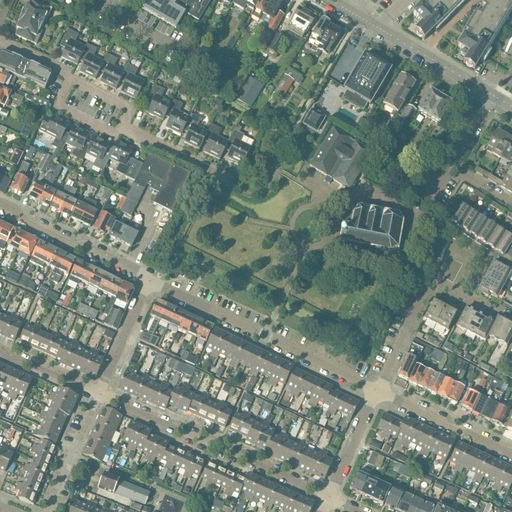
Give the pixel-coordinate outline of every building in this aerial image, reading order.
[(20,17),(42,26),(44,21),(46,22),(52,9),(31,0),(28,6),(27,5),(24,11),(23,10),(20,17)] [(157,19),(166,0),(147,0),(142,10),(157,19)] [(166,0),(157,19),(176,30),(185,14),(198,22),(211,0),(166,0)] [(234,0),(232,4),(243,11),(246,6),(248,7),(249,5),(254,8),(258,0),(234,0)] [(266,29),(274,34),(284,17),(277,12),(282,2),(278,0),(260,0),(251,17),(260,22),(262,17),(270,21),(266,29)] [(511,0),(425,0),(424,1),(425,2),(429,5),(425,9),(421,5),(412,14),(417,19),(419,21),(420,23),(421,22),(422,24),(421,24),(422,25),(419,27),(414,32),(416,34),(417,35),(418,34),(421,37),(420,38),(422,39),(423,41),(424,41),(431,34),(432,33),(434,30),(460,3),(463,0),(484,0),(482,5),(481,6),(486,9),(481,18),(476,15),(466,32),(471,35),(469,39),(464,36),(463,36),(459,43),(457,47),(464,51),(467,53),(469,54),(466,59),(463,63),(465,65),(467,66),(471,68),(470,68),(472,69),(474,70),(480,60),(484,63),(483,63),(484,64),(485,61),(491,53),(491,52),(490,52),(488,51),(511,11),(511,9),(511,7),(511,0)] [(299,8),(289,25),(290,25),(306,34),(307,33),(315,17),(299,8)] [(42,26),(20,17),(18,24),(16,29),(18,30),(15,36),(36,45),(42,32),(40,31),(42,26)] [(312,37),(309,41),(314,44),(319,46),(322,48),(324,44),(323,44),(324,41),(322,40),(331,26),(327,24),(327,22),(324,21),(322,21),(321,20),(312,37)] [(315,53),(313,56),(318,58),(321,53),(327,56),(341,32),(331,26),(322,40),(324,41),(323,44),(324,44),(322,48),(319,46),(317,49),(315,53)] [(86,47),(85,47),(75,42),(79,35),(68,30),(60,47),(65,50),(61,58),(77,66),(80,59),(86,47)] [(286,40),(276,35),(267,50),(276,56),(286,40)] [(231,39),(226,46),(230,49),(235,42),(231,39)] [(86,47),(80,59),(85,61),(79,73),(95,80),(101,69),(100,69),(103,62),(93,57),(97,50),(86,45),(85,47),(86,47)] [(0,71),(45,90),(51,76),(50,73),(2,52),(0,53),(0,71)] [(100,69),(101,69),(105,71),(100,83),(116,91),(121,79),(124,72),(114,67),(117,60),(107,55),(103,62),(100,69)] [(364,55),(344,90),(354,96),(354,95),(360,98),(360,100),(370,105),(390,70),(381,65),(381,64),(374,60),(374,61),(364,55)] [(187,60),(182,67),(191,72),(195,65),(187,60)] [(292,63),(289,68),(297,73),(299,68),(292,63)] [(121,79),(126,81),(120,93),(136,101),(145,82),(134,77),(138,70),(127,65),(124,72),(121,79)] [(287,70),(284,75),(294,81),(297,76),(287,70)] [(0,86),(14,93),(16,88),(12,86),(16,79),(0,71),(0,86)] [(284,75),(273,94),(282,100),(294,81),(284,75)] [(386,129),(392,133),(400,118),(406,109),(402,107),(415,84),(400,75),(382,106),(393,111),(390,116),(392,118),(386,129)] [(264,87),(248,78),(235,99),(251,109),(264,87)] [(165,114),(171,103),(161,98),(164,91),(154,86),(147,99),(153,102),(147,113),(163,121),(166,114),(165,114)] [(182,86),(178,94),(183,97),(187,89),(182,86)] [(0,105),(5,108),(8,100),(10,97),(12,98),(11,99),(22,103),(24,99),(16,95),(11,93),(2,89),(2,90),(0,89),(0,105)] [(24,99),(31,102),(33,98),(18,92),(16,95),(24,99)] [(417,113),(439,126),(451,105),(429,92),(417,113)] [(165,114),(166,114),(171,116),(165,128),(181,136),(184,129),(184,128),(189,117),(179,113),(183,105),(172,100),(171,103),(165,114)] [(404,132),(408,125),(416,111),(408,106),(396,127),(404,132)] [(0,115),(6,119),(8,114),(0,110),(0,115)] [(277,115),(270,110),(266,117),(273,121),(277,115)] [(303,124),(316,132),(324,118),(311,110),(303,124)] [(184,128),(184,129),(189,131),(183,143),(199,150),(205,139),(204,138),(207,132),(197,127),(201,120),(190,115),(189,117),(184,128)] [(55,139),(51,147),(56,149),(62,152),(65,145),(68,138),(63,136),(69,124),(53,117),(51,121),(45,118),(39,131),(55,139)] [(25,123),(22,129),(30,132),(33,126),(25,123)] [(204,138),(205,139),(209,141),(204,153),(220,160),(226,147),(225,147),(228,142),(218,137),(221,130),(211,125),(207,132),(204,138)] [(244,136),(239,133),(241,129),(236,126),(228,142),(225,147),(226,147),(231,150),(226,158),(242,166),(254,142),(244,137),(244,136)] [(89,149),(88,148),(84,146),(89,135),(73,127),(68,138),(65,145),(75,150),(72,157),(77,160),(76,163),(80,164),(81,162),(82,162),(86,155),(89,149)] [(355,143),(354,143),(349,140),(350,139),(332,129),(310,166),(327,177),(324,182),(329,185),(332,180),(341,185),(335,195),(344,204),(354,212),(352,214),(352,216),(347,215),(345,225),(342,225),(338,243),(352,246),(350,255),(353,255),(353,256),(372,259),(377,260),(379,251),(391,253),(398,249),(403,223),(399,215),(358,207),(357,209),(342,196),(346,189),(349,191),(357,177),(372,153),(355,143)] [(499,160),(511,140),(497,132),(487,149),(492,152),(490,154),(499,160)] [(109,159),(109,158),(104,156),(110,144),(94,137),(88,148),(89,149),(86,155),(96,160),(92,167),(103,172),(108,161),(109,159)] [(511,140),(499,160),(508,165),(508,164),(511,166),(502,182),(490,175),(487,180),(505,190),(511,178),(511,140)] [(109,159),(108,161),(118,165),(115,172),(126,177),(133,162),(128,160),(129,158),(133,150),(125,146),(117,142),(114,148),(113,150),(109,158),(109,159)] [(26,145),(22,153),(25,154),(26,151),(28,152),(27,155),(25,159),(30,161),(35,150),(26,145)] [(135,182),(134,184),(145,189),(147,185),(148,182),(150,183),(152,184),(151,187),(150,189),(159,194),(153,205),(162,209),(172,214),(187,183),(191,175),(190,175),(172,166),(148,154),(143,165),(135,182)] [(52,157),(50,161),(56,164),(58,159),(52,156),(52,157)] [(49,162),(43,159),(37,171),(43,174),(49,162)] [(10,189),(22,195),(28,182),(23,179),(29,166),(23,163),(10,189)] [(476,167),(473,171),(487,180),(490,175),(476,167)] [(29,198),(39,203),(52,176),(47,174),(42,186),(37,183),(29,198)] [(0,193),(4,195),(10,181),(4,178),(0,176),(0,193)] [(52,176),(39,203),(48,208),(56,192),(50,190),(56,178),(54,177),(52,176)] [(83,178),(80,184),(85,186),(86,185),(88,181),(83,178)] [(88,181),(86,185),(96,190),(99,185),(96,184),(91,182),(88,181)] [(52,205),(50,209),(59,213),(60,214),(72,188),(74,184),(70,182),(67,187),(66,187),(64,191),(62,195),(57,193),(52,205)] [(126,199),(122,206),(128,209),(134,211),(145,189),(134,184),(126,199)] [(72,188),(60,214),(69,218),(77,202),(72,200),(77,190),(75,189),(72,188)] [(107,190),(102,199),(107,202),(112,192),(107,190)] [(119,212),(122,206),(126,199),(122,197),(115,210),(119,212)] [(452,227),(454,226),(455,226),(458,228),(459,228),(470,211),(463,206),(464,205),(463,203),(458,200),(454,197),(447,207),(454,212),(446,223),(452,227)] [(80,223),(91,201),(86,198),(82,205),(78,203),(70,219),(80,223)] [(91,201),(80,223),(90,228),(97,212),(93,211),(97,204),(91,201)] [(115,220),(112,218),(109,217),(113,208),(105,204),(93,230),(104,235),(105,232),(109,234),(115,220)] [(125,215),(128,209),(122,206),(119,212),(125,215)] [(128,209),(125,215),(131,217),(134,211),(128,209)] [(463,231),(463,232),(463,235),(466,236),(479,217),(470,211),(459,228),(460,229),(463,231)] [(471,238),(472,237),(475,239),(476,240),(487,223),(479,217),(466,236),(469,239),(471,238)] [(483,248),(496,228),(488,223),(487,223),(476,240),(478,240),(481,242),(480,244),(480,246),(483,248)] [(120,243),(126,229),(115,224),(109,237),(120,243)] [(0,235),(0,249),(3,251),(6,244),(13,230),(5,226),(0,235)] [(489,248),(493,250),(494,251),(505,234),(496,228),(483,248),(486,250),(489,249),(489,248)] [(131,248),(137,234),(126,229),(120,243),(131,248)] [(15,230),(7,247),(18,252),(26,236),(15,230)] [(495,252),(498,254),(497,255),(498,257),(502,260),(502,258),(503,257),(505,254),(508,249),(511,244),(511,242),(511,238),(505,234),(494,251),(495,252)] [(29,258),(37,242),(26,236),(18,252),(29,258)] [(31,258),(29,262),(34,265),(38,267),(48,247),(39,243),(36,247),(31,258)] [(49,267),(57,252),(48,247),(38,267),(42,269),(44,265),(49,267)] [(57,252),(49,267),(54,270),(52,274),(49,280),(53,282),(53,283),(66,256),(57,252)] [(511,264),(511,257),(505,254),(503,257),(502,258),(502,260),(511,264)] [(75,261),(66,256),(53,283),(57,284),(60,278),(62,274),(67,277),(73,265),(75,261)] [(499,264),(494,261),(493,263),(491,266),(490,266),(488,266),(486,270),(506,280),(511,270),(499,264)] [(70,277),(68,281),(68,282),(73,284),(78,286),(79,282),(86,266),(77,262),(75,265),(70,277)] [(88,286),(95,271),(86,266),(79,282),(88,286)] [(484,280),(502,289),(506,280),(486,270),(484,273),(485,275),(486,276),(485,279),(484,280)] [(9,271),(5,279),(16,285),(20,277),(9,271)] [(95,271),(88,286),(97,291),(105,276),(95,271)] [(22,276),(18,285),(26,289),(30,280),(22,276)] [(106,296),(113,280),(105,276),(97,291),(98,291),(96,295),(100,297),(102,293),(106,296)] [(120,283),(113,280),(106,296),(111,298),(103,314),(107,317),(108,317),(112,310),(116,301),(114,301),(122,284),(120,283)] [(475,291),(477,292),(478,292),(488,297),(489,295),(497,299),(502,289),(484,280),(483,281),(482,285),(481,284),(478,285),(475,291)] [(32,291),(33,292),(36,286),(30,284),(27,289),(32,291)] [(114,301),(116,301),(127,307),(133,292),(132,289),(122,284),(114,301)] [(37,294),(45,298),(45,297),(49,289),(41,286),(37,294)] [(48,292),(46,298),(56,302),(58,297),(48,292)] [(64,303),(62,305),(62,306),(67,308),(67,307),(72,298),(67,296),(64,303)] [(435,326),(445,305),(434,300),(424,320),(435,326)] [(157,301),(150,317),(154,319),(147,335),(142,333),(139,340),(149,345),(152,338),(152,337),(154,332),(155,333),(158,326),(157,326),(159,321),(160,322),(167,306),(157,301)] [(445,305),(435,326),(447,332),(457,312),(445,305)] [(83,306),(80,313),(86,316),(89,309),(83,306)] [(169,326),(176,310),(167,306),(160,322),(169,326)] [(465,332),(475,313),(466,308),(456,327),(465,332)] [(123,315),(112,310),(108,317),(107,317),(104,325),(116,330),(123,315)] [(178,330),(185,314),(176,310),(169,326),(178,330)] [(0,334),(5,336),(14,315),(11,313),(9,318),(3,316),(0,321),(0,334)] [(476,313),(466,332),(475,337),(484,321),(484,320),(485,318),(480,315),(476,313)] [(187,334),(194,319),(185,314),(178,330),(187,334)] [(15,341),(22,324),(16,322),(18,317),(14,315),(5,336),(15,341)] [(484,321),(475,337),(484,342),(485,341),(487,336),(497,318),(496,318),(494,323),(490,321),(486,318),(484,321)] [(485,341),(484,342),(485,342),(488,338),(496,342),(497,342),(505,326),(504,326),(506,323),(501,321),(497,318),(487,336),(485,341)] [(196,339),(203,323),(194,319),(187,334),(196,339)] [(206,343),(212,330),(213,328),(203,323),(196,339),(206,343)] [(26,326),(18,342),(28,347),(38,325),(34,324),(32,328),(26,326)] [(505,326),(497,342),(506,347),(511,336),(511,326),(507,324),(505,326)] [(38,351),(45,334),(39,332),(41,327),(38,325),(28,347),(38,351)] [(103,336),(112,340),(114,334),(106,330),(103,336)] [(213,358),(224,336),(214,331),(205,349),(211,352),(209,357),(213,358)] [(48,355),(57,334),(52,332),(50,337),(45,334),(38,351),(48,355)] [(57,361),(65,343),(58,340),(60,335),(57,334),(48,355),(56,358),(55,361),(57,361)] [(224,336),(213,358),(217,360),(219,356),(225,359),(233,340),(224,336)] [(152,338),(149,345),(154,348),(158,340),(152,338)] [(425,344),(414,339),(397,377),(407,382),(415,366),(417,362),(423,349),(425,345),(425,344)] [(66,366),(76,342),(71,340),(70,345),(65,343),(57,361),(66,366)] [(233,340),(225,359),(231,361),(229,366),(232,368),(243,345),(233,340)] [(76,370),(84,351),(77,348),(79,344),(76,342),(66,366),(76,370)] [(166,343),(162,351),(167,353),(170,345),(166,343)] [(243,345),(232,368),(236,370),(238,365),(244,368),(253,350),(243,345)] [(425,347),(422,354),(428,357),(431,350),(428,349),(429,347),(425,345),(424,347),(425,347)] [(86,374),(96,351),(92,349),(90,354),(84,351),(76,370),(86,374)] [(253,350),(244,368),(250,371),(248,375),(252,377),(263,354),(253,350)] [(444,355),(434,350),(430,359),(439,364),(444,355)] [(96,378),(104,360),(97,357),(99,352),(96,351),(86,374),(96,378)] [(166,357),(161,355),(157,353),(153,361),(163,365),(166,357)] [(263,354),(252,377),(256,379),(258,374),(264,377),(273,359),(263,354)] [(188,355),(185,362),(194,366),(197,360),(188,355)] [(436,395),(444,379),(439,377),(447,360),(447,356),(444,355),(439,364),(437,368),(437,369),(437,370),(427,391),(436,395)] [(137,359),(132,357),(129,364),(134,367),(137,359)] [(455,369),(460,371),(460,370),(461,370),(465,362),(455,358),(454,361),(458,362),(455,369)] [(171,359),(167,368),(172,370),(176,361),(171,359)] [(209,367),(213,369),(217,361),(212,359),(209,367)] [(273,359),(264,377),(270,380),(268,385),(271,386),(282,364),(273,359)] [(185,365),(176,361),(172,370),(181,375),(185,365)] [(417,386),(425,370),(416,366),(417,362),(415,366),(407,382),(417,386)] [(277,384),(284,387),(293,368),(282,364),(271,386),(275,388),(277,384)] [(425,370),(417,386),(427,391),(437,370),(437,369),(437,368),(433,366),(430,372),(425,370)] [(0,388),(3,390),(11,372),(1,367),(0,370),(0,388)] [(128,393),(135,376),(130,374),(132,369),(127,367),(118,389),(128,393)] [(192,374),(194,370),(189,367),(185,375),(191,378),(192,374)] [(456,405),(456,404),(464,389),(459,386),(461,381),(462,382),(466,373),(461,370),(460,370),(460,371),(456,379),(456,380),(446,400),(456,405)] [(11,399),(21,376),(11,372),(3,390),(9,393),(7,398),(11,399)] [(294,372),(286,388),(292,390),(290,395),(293,397),(303,376),(294,372)] [(135,376),(128,393),(137,397),(147,376),(143,374),(141,379),(135,376)] [(23,399),(32,380),(21,376),(11,399),(15,401),(17,396),(23,399)] [(147,376),(137,397),(147,401),(154,385),(148,382),(150,377),(147,376)] [(303,376),(293,397),(297,399),(299,394),(305,397),(312,381),(303,376)] [(249,383),(246,389),(251,391),(253,386),(254,386),(257,380),(252,377),(250,382),(249,383)] [(444,379),(436,395),(446,400),(456,380),(456,379),(452,377),(450,382),(446,380),(444,379)] [(486,382),(481,379),(478,386),(483,388),(486,382)] [(245,380),(241,389),(245,391),(246,389),(249,383),(250,382),(245,380)] [(312,381),(305,397),(310,399),(308,404),(312,406),(322,385),(312,381)] [(154,385),(147,401),(156,405),(165,384),(162,382),(160,387),(154,385)] [(502,385),(497,383),(493,392),(487,404),(481,417),(490,421),(498,406),(501,399),(502,396),(498,394),(502,385)] [(165,384),(156,405),(166,409),(168,404),(173,393),(172,393),(167,390),(169,386),(165,384)] [(177,408),(187,387),(183,385),(181,390),(175,387),(172,393),(173,393),(168,404),(177,408)] [(322,385),(312,406),(315,408),(318,403),(323,406),(331,389),(322,385)] [(187,387),(177,408),(187,412),(194,396),(188,393),(190,388),(187,387)] [(76,396),(58,388),(55,395),(50,393),(49,396),(72,407),(76,396)] [(506,402),(511,390),(506,388),(502,396),(501,399),(506,402)] [(331,389),(323,406),(328,408),(326,413),(330,415),(340,394),(331,389)] [(471,412),(475,404),(480,395),(469,390),(469,391),(468,391),(467,392),(464,391),(465,389),(464,389),(456,404),(456,405),(457,405),(458,403),(462,405),(461,407),(471,412)] [(481,417),(487,404),(493,392),(488,389),(484,399),(479,397),(480,395),(475,404),(471,412),(481,417)] [(194,396),(187,412),(196,416),(205,395),(202,393),(200,398),(194,396)] [(49,396),(48,397),(43,394),(41,397),(47,400),(51,402),(49,408),(68,416),(72,407),(49,396)] [(270,394),(267,400),(273,403),(276,397),(270,394)] [(340,394),(330,415),(334,416),(336,412),(341,414),(349,398),(340,394)] [(205,395),(196,416),(205,420),(213,404),(207,402),(209,397),(205,395)] [(245,395),(242,401),(251,404),(253,398),(245,395)] [(26,398),(23,407),(27,408),(31,400),(26,398)] [(349,398),(341,414),(347,417),(345,422),(349,424),(359,403),(349,398)] [(213,404),(205,420),(215,424),(224,404),(220,402),(218,406),(213,404)] [(225,429),(232,412),(226,410),(228,405),(224,404),(215,424),(225,429)] [(509,411),(498,406),(490,421),(501,427),(509,411)] [(40,416),(61,425),(65,416),(67,417),(68,416),(49,408),(46,414),(42,412),(40,416)] [(96,424),(115,432),(122,417),(102,408),(96,424)] [(235,414),(229,429),(239,433),(247,414),(243,412),(241,416),(235,414)] [(247,414),(239,433),(247,437),(249,437),(255,422),(249,420),(251,415),(247,414)] [(384,440),(394,419),(384,414),(376,430),(382,433),(380,438),(384,440)] [(41,427),(57,434),(61,425),(40,416),(38,420),(43,422),(41,427)] [(394,419),(384,440),(388,442),(390,437),(396,440),(396,438),(397,438),(405,420),(404,419),(403,422),(394,419)] [(257,446),(267,422),(262,420),(260,425),(255,422),(249,437),(247,437),(246,441),(257,446)] [(405,420),(397,438),(402,441),(400,445),(404,447),(415,425),(405,420)] [(267,422),(257,446),(266,449),(267,450),(273,435),(275,431),(268,428),(270,424),(267,422)] [(115,432),(96,424),(89,439),(109,448),(115,432)] [(130,424),(126,433),(124,436),(122,443),(128,446),(126,450),(129,452),(140,428),(130,424)] [(415,425),(404,447),(407,449),(414,452),(416,447),(425,429),(415,425)] [(23,431),(13,427),(6,441),(10,443),(15,432),(21,434),(23,431)] [(32,435),(53,444),(57,434),(41,427),(38,433),(33,431),(32,435)] [(140,428),(129,452),(134,454),(136,449),(141,451),(147,436),(149,437),(151,433),(140,428)] [(425,429),(416,447),(422,450),(419,455),(423,457),(434,434),(425,429)] [(275,458),(285,435),(281,433),(279,437),(273,435),(267,450),(266,449),(264,453),(275,458)] [(434,434),(423,457),(427,458),(429,454),(435,457),(444,438),(434,434)] [(285,462),(293,443),(286,441),(288,436),(285,435),(275,458),(285,462)] [(148,462),(157,441),(149,437),(147,436),(141,451),(142,452),(141,453),(147,456),(145,461),(148,462)] [(443,466),(454,443),(444,438),(435,457),(441,459),(439,464),(443,466)] [(82,455),(102,464),(109,448),(89,439),(82,455)] [(57,448),(40,441),(38,447),(33,445),(31,449),(53,458),(57,448)] [(157,441),(148,462),(153,464),(155,459),(159,461),(166,445),(157,441)] [(295,466),(305,443),(301,441),(299,446),(293,443),(285,462),(295,466)] [(304,471),(313,452),(306,449),(308,445),(305,443),(295,466),(304,471)] [(13,454),(7,451),(9,446),(5,445),(0,456),(0,470),(5,472),(13,454)] [(177,449),(176,449),(168,445),(166,445),(159,461),(166,464),(164,469),(163,468),(159,479),(158,480),(163,481),(168,470),(177,449)] [(387,455),(389,450),(390,448),(384,445),(381,452),(387,455)] [(457,445),(449,463),(455,466),(453,471),(457,472),(467,450),(457,445)] [(32,460),(49,467),(53,458),(31,449),(30,453),(34,455),(32,460)] [(173,467),(178,470),(186,453),(177,449),(168,470),(171,472),(173,467)] [(314,475),(324,452),(320,450),(318,455),(313,452),(304,471),(314,475)] [(467,450),(457,472),(460,474),(463,470),(469,472),(477,454),(467,450)] [(324,452),(314,475),(325,479),(333,461),(326,458),(328,453),(324,452)] [(186,453),(178,470),(184,472),(182,477),(186,479),(195,457),(186,453)] [(469,472),(466,477),(472,480),(476,482),(487,459),(477,454),(469,472)] [(378,456),(376,461),(382,464),(384,458),(378,456)] [(399,456),(397,460),(407,465),(409,461),(399,456)] [(198,478),(205,462),(195,457),(186,479),(190,480),(192,476),(198,478)] [(370,459),(367,464),(373,467),(376,461),(370,459)] [(487,459),(476,482),(480,484),(482,479),(488,482),(497,464),(487,459)] [(24,468),(45,477),(49,467),(32,460),(30,466),(25,464),(24,468)] [(208,463),(201,479),(207,482),(205,487),(208,488),(218,467),(208,463)] [(392,472),(397,474),(401,466),(396,464),(392,472)] [(417,469),(427,473),(429,468),(420,464),(417,469)] [(497,464),(488,482),(494,485),(492,489),(496,491),(507,468),(497,464)] [(401,466),(397,474),(403,477),(407,468),(401,465),(401,466)] [(218,467),(208,488),(212,490),(214,485),(220,488),(227,471),(218,467)] [(24,479),(41,486),(45,477),(24,468),(22,472),(27,474),(24,479)] [(508,491),(511,483),(511,470),(507,468),(496,491),(500,493),(502,488),(508,491)] [(227,471),(220,488),(225,490),(223,495),(227,496),(236,475),(227,471)] [(358,473),(357,473),(349,490),(350,491),(361,496),(369,478),(358,473)] [(113,493),(145,506),(150,494),(118,481),(118,480),(104,474),(98,489),(113,494),(113,493)] [(236,475),(227,496),(231,498),(233,494),(239,496),(240,492),(247,476),(245,479),(236,475)] [(244,500),(247,501),(257,480),(247,476),(240,492),(246,495),(244,500)] [(424,476),(421,482),(430,486),(433,480),(424,476)] [(371,500),(379,483),(372,480),(369,478),(361,496),(371,500)] [(16,487),(37,496),(41,486),(24,479),(22,485),(17,483),(16,487)] [(257,480),(247,501),(251,503),(253,498),(259,501),(266,484),(257,480)] [(433,488),(442,491),(445,485),(436,481),(433,488)] [(383,506),(391,488),(379,483),(371,500),(383,506)] [(266,484),(259,501),(265,503),(262,508),(266,509),(275,488),(266,484)] [(182,489),(173,485),(171,489),(180,493),(182,489)] [(450,488),(446,486),(445,491),(456,495),(458,491),(450,488)] [(16,499),(33,505),(37,496),(16,487),(14,490),(19,492),(16,499)] [(275,488),(266,509),(270,511),(272,506),(278,509),(285,492),(275,488)] [(391,491),(384,507),(395,511),(402,496),(400,495),(401,493),(394,490),(393,492),(391,491)] [(287,511),(294,496),(285,492),(278,509),(283,511),(282,511),(287,511)] [(395,511),(407,511),(413,499),(403,494),(402,496),(395,511)] [(73,495),(66,511),(77,511),(81,504),(76,502),(78,497),(73,495)] [(298,511),(304,500),(294,496),(287,511),(298,511)] [(477,505),(479,501),(474,499),(468,496),(466,500),(477,505)] [(419,511),(424,504),(413,499),(407,511),(419,511)] [(224,504),(214,500),(212,507),(221,511),(223,506),(224,504)] [(310,511),(313,505),(304,500),(298,511),(310,511)] [(511,502),(506,500),(503,508),(511,511),(511,502)] [(87,506),(81,504),(77,511),(89,511),(93,503),(89,502),(89,501),(87,506)] [(100,511),(101,511),(95,509),(97,505),(93,503),(89,511),(100,511)] [(132,503),(130,508),(138,511),(140,511),(142,507),(132,503)] [(437,507),(434,511),(447,511),(448,511),(450,507),(439,503),(437,507)]
